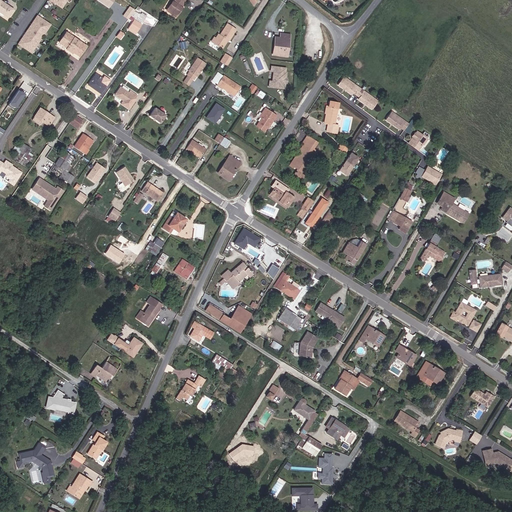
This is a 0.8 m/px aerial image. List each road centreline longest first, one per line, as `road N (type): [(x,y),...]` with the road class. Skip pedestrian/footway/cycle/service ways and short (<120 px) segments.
road 1 (residential): [(7,57),(236,212)]
road 2 (residential): [(100,511),(193,306)]
road 3 (residential): [(373,420),(193,306)]
road 4 (residential): [(236,212),(339,39)]
road 5 (track): [(140,421),(0,328)]
road 6 (residential): [(371,295),(511,382)]
road 7 (residential): [(236,212),(371,295)]
road 8 (unknown): [(320,77),(427,159)]
